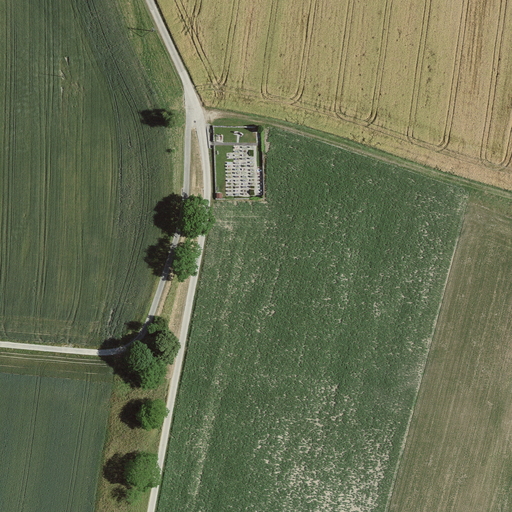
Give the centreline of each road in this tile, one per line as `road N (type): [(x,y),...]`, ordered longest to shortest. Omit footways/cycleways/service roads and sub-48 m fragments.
road 1 (track): [(511,195),(249,116),(198,116)]
road 2 (residential): [(150,0),(198,116)]
